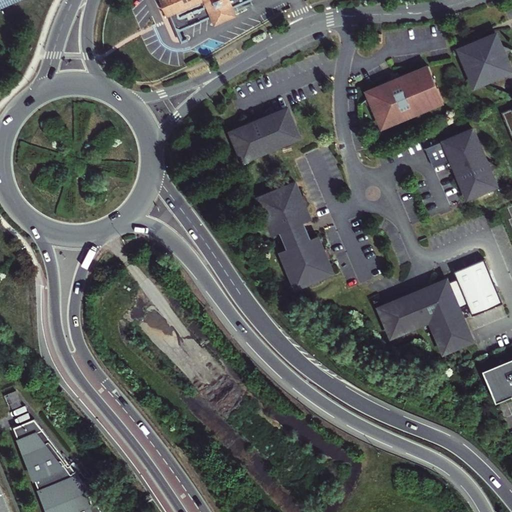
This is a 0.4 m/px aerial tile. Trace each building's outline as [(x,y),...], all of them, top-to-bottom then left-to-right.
[(0,0),(0,9),(21,0),(0,0)] [(248,0),(162,0),(163,1),(160,2),(168,19),(170,19),(176,32),(180,33),(212,20),(213,24),(215,28),(234,19),(232,15),(231,12),(250,4),(248,0)] [(511,74),(511,63),(499,31),(457,48),(474,89),(511,74)] [(427,67),(365,93),(380,128),(442,102),(427,67)] [(511,104),(497,111),(511,146),(511,104)] [(303,139),(290,106),(230,132),(244,163),(303,139)] [(480,152),(469,126),(423,146),(431,165),(449,157),(445,164),(455,172),(466,197),(495,185),(487,167),(490,160),(480,152)] [(310,216),(295,179),(254,196),(270,234),(277,231),(284,248),(277,251),(292,288),(332,271),(316,233),(309,236),(302,219),(310,216)] [(444,277),(376,305),(388,334),(427,318),(440,350),(470,338),(456,306),(465,302),(469,313),(500,301),(481,256),(450,269),(454,276),(445,280),(444,277)] [(511,359),(482,372),(495,403),(511,396),(511,398),(511,359)] [(14,426),(49,511),(102,511),(35,417),(14,426)]
